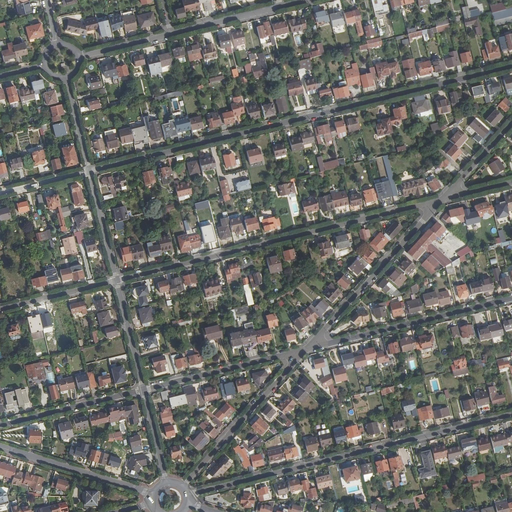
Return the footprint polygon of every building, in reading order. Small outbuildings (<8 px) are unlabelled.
[(199,3),(198,0),(182,0),(184,7),(185,12),(190,10),(190,9),(192,9),(193,11),(201,9),(199,3)] [(212,0),(198,0),(199,3),(204,2),(206,11),(213,9),(210,0),(212,0)] [(372,0),(375,16),(390,13),(387,0),(372,0)] [(30,13),(27,1),(18,4),(20,15),(30,13)] [(490,6),(492,13),(500,11),(503,10),(502,3),(490,6)] [(178,17),(186,16),(185,13),(185,12),(184,7),(176,9),(178,17)] [(492,13),(494,20),(511,15),(511,7),(511,8),(508,9),(507,9),(506,9),(503,10),(500,11),(492,13)] [(344,14),(346,24),(355,22),(361,21),(357,8),(354,9),(354,11),(352,12),(344,14)] [(471,18),(478,16),(480,16),(479,8),(469,11),(471,18)] [(323,11),(314,14),(316,23),(324,21),(324,23),(328,22),(327,15),(324,15),(323,11)] [(153,12),(138,15),(141,27),(155,23),(153,12)] [(340,12),(329,15),(332,28),(335,27),(335,28),(337,29),(340,28),(341,27),(341,26),(346,24),(344,14),(343,12),(340,13),(340,12)] [(119,27),(124,26),(122,18),(121,15),(109,18),(112,30),(116,29),(116,28),(119,27)] [(124,26),(125,29),(131,28),(131,29),(133,29),(137,28),(134,15),(122,18),(124,26)] [(464,20),(465,26),(474,24),(477,36),(483,35),(478,16),(471,18),(464,20)] [(98,28),(96,18),(84,21),(86,31),(98,28)] [(81,23),(70,20),(68,30),(79,33),(87,35),(86,31),(84,24),(81,23)] [(292,33),(303,30),(300,20),(296,21),(293,21),(292,20),(289,21),(289,22),(292,33)] [(286,22),(271,26),(274,35),(274,36),(274,37),(288,34),(286,22)] [(27,27),(30,39),(45,35),(42,23),(27,27)] [(262,27),(257,28),(260,40),(265,38),(264,37),(272,34),(271,27),(269,27),(268,23),(263,24),(264,26),(264,27),(262,28),(262,27)] [(436,27),(437,32),(446,30),(446,28),(450,27),(450,23),(448,24),(436,27)] [(109,29),(110,29),(109,24),(99,27),(101,37),(110,34),(109,31),(109,29)] [(371,26),(364,28),(367,37),(375,35),(374,30),(372,30),(371,26)] [(422,31),(423,35),(427,34),(429,39),(434,38),(433,33),(437,32),(436,27),(422,31)] [(245,43),(242,31),(232,34),(234,46),(245,43)] [(408,34),(409,41),(413,40),(412,38),(423,35),(422,31),(416,32),(408,34)] [(505,36),(498,38),(501,51),(508,50),(511,49),(511,34),(505,36)] [(221,49),(231,46),(228,35),(218,37),(221,49)] [(13,45),(13,42),(9,44),(10,49),(2,51),(5,61),(8,60),(8,59),(16,57),(16,56),(13,45)] [(16,56),(28,53),(26,42),(19,43),(13,45),(16,56)] [(489,59),(489,60),(494,59),(493,58),(498,56),(499,58),(500,57),(497,46),(491,48),(490,42),(485,44),(486,49),(489,59)] [(309,53),(310,58),(321,56),(324,55),(321,44),(311,46),(313,52),(309,53)] [(202,58),(199,45),(186,48),(189,61),(202,58)] [(208,49),(202,50),(203,58),(204,60),(216,57),(213,45),(207,46),(208,49)] [(183,48),(172,50),(174,57),(175,57),(175,59),(184,57),(184,55),(183,48)] [(456,65),(458,73),(462,72),(456,51),(449,53),(450,58),(445,59),(447,67),(456,65)] [(471,60),(469,52),(460,54),(462,63),(471,60)] [(173,64),(170,53),(158,56),(158,57),(161,67),(173,64)] [(253,73),(267,69),(266,64),(263,53),(258,54),(259,59),(260,59),(260,61),(257,61),(258,67),(251,68),(252,69),(253,73)] [(144,64),(142,55),(133,57),(135,67),(144,64)] [(161,67),(158,57),(147,60),(150,71),(161,68),(161,67)] [(296,62),(297,70),(306,68),(306,70),(312,69),(310,58),(296,62)] [(411,60),(401,62),(404,72),(406,78),(414,76),(412,70),(414,70),(411,60)] [(435,72),(446,70),(444,60),(433,63),(435,72)] [(124,61),(115,63),(119,77),(128,75),(124,61)] [(387,65),(387,62),(376,65),(379,79),(386,77),(386,75),(389,74),(387,65)] [(420,76),(432,73),(429,62),(417,65),(420,76)] [(117,76),(114,63),(108,65),(108,68),(103,69),(104,76),(112,74),(113,77),(117,76)] [(397,63),(387,65),(389,74),(391,79),(395,78),(394,73),(399,72),(397,63)] [(236,69),(238,76),(244,75),(241,65),(236,66),(236,69)] [(358,88),(362,87),(360,78),(359,77),(357,65),(352,66),(353,70),(344,72),(348,88),(357,85),(358,88)] [(362,87),(362,88),(373,86),(372,79),(375,78),(373,69),(368,70),(369,74),(359,77),(360,78),(362,87)] [(89,87),(91,86),(92,89),(101,87),(99,76),(89,79),(90,83),(88,84),(89,87)] [(307,91),(317,89),(316,84),(315,78),(304,81),(307,91)] [(38,81),(32,82),(34,90),(35,93),(41,91),(38,81)] [(320,83),(316,84),(317,89),(318,91),(318,92),(319,92),(320,97),(330,95),(329,89),(326,90),(322,91),(322,89),(320,83)] [(299,97),(304,96),(301,84),(287,88),(288,92),(289,99),(294,98),(294,99),(300,97),(299,97)] [(347,87),(347,84),(332,88),(335,98),(339,97),(339,98),(349,96),(347,87)] [(488,90),(489,96),(500,93),(498,85),(492,87),(492,85),(487,86),(488,90)] [(17,95),(15,86),(6,88),(9,97),(17,95)] [(486,103),(491,102),(489,96),(488,90),(483,92),(482,86),(471,88),(474,97),(484,94),(486,103)] [(28,100),(36,98),(35,93),(34,90),(29,91),(29,89),(26,90),(26,88),(19,89),(22,101),(22,104),(29,103),(28,100)] [(455,92),(449,94),(452,108),(459,106),(458,103),(463,101),(461,94),(456,95),(456,93),(455,92)] [(232,112),(233,117),(239,115),(238,114),(240,113),(244,112),(242,102),(240,96),(233,98),(233,100),(234,104),(230,105),(232,112)] [(288,110),(285,97),(276,99),(279,113),(288,110)] [(511,104),(505,98),(498,105),(505,112),(511,104)] [(419,113),(431,110),(429,99),(412,103),(414,114),(419,113)] [(100,107),(99,100),(88,103),(90,109),(100,107)] [(450,112),(447,100),(436,102),(439,114),(450,112)] [(473,113),(479,109),(477,104),(471,106),(473,113)] [(61,105),(54,106),(53,116),(52,119),(53,122),(61,120),(60,115),(64,114),(61,105)] [(246,107),(248,115),(249,114),(251,120),(260,117),(259,112),(257,105),(246,107)] [(271,105),(261,107),(262,111),(263,116),(273,114),(272,112),(274,111),(272,106),(271,106),(271,105)] [(394,117),(389,118),(391,125),(393,124),(397,127),(399,123),(401,122),(400,120),(407,118),(404,107),(393,110),(394,117)] [(502,117),(495,110),(486,120),(493,126),(502,117)] [(218,115),(217,111),(206,114),(207,120),(209,128),(215,127),(221,126),(218,115)] [(182,131),(191,129),(189,120),(188,116),(184,117),(183,114),(181,115),(180,112),(172,114),(176,131),(182,130),(182,131)] [(221,126),(235,122),(233,117),(232,112),(218,115),(221,126)] [(191,129),(191,130),(203,128),(200,117),(189,120),(191,129)] [(357,117),(355,118),(346,120),(343,121),(346,131),(349,130),(349,132),(357,130),(357,128),(360,128),(357,117)] [(143,119),(146,131),(151,130),(153,140),(162,137),(158,124),(154,125),(154,122),(148,123),(147,118),(143,119)] [(391,125),(389,118),(383,120),(384,125),(376,127),(378,136),(392,133),(391,125)] [(477,133),(473,138),(478,143),(489,132),(475,119),(469,126),(477,133)] [(346,131),(343,121),(334,123),(335,127),(330,128),(332,136),(337,135),(337,133),(346,131)] [(63,123),(53,125),(56,137),(66,134),(63,123)] [(317,128),(314,129),(316,136),(323,134),(325,140),(332,138),(332,136),(330,128),(329,124),(317,127),(317,128)] [(439,128),(438,124),(430,126),(433,137),(440,132),(439,128)] [(122,144),(133,141),(132,138),(131,132),(130,128),(119,131),(122,144)] [(108,149),(119,146),(116,129),(104,132),(108,149)] [(131,132),(132,138),(142,135),(140,129),(131,132)] [(451,142),(458,148),(467,137),(459,130),(450,141),(451,142)] [(305,133),(300,134),(300,137),(302,145),(314,142),(312,133),(306,134),(305,133)] [(302,145),(300,137),(289,139),(292,151),(303,149),(302,145)] [(96,153),(106,151),(102,138),(93,141),(96,153)] [(454,160),(462,152),(458,148),(451,142),(447,147),(450,149),(446,153),(454,160)] [(276,145),(272,146),(275,157),(286,154),(284,144),(276,146),(276,145)] [(73,146),(62,149),(67,166),(76,164),(77,162),(73,146)] [(261,161),(258,149),(247,152),(250,163),(261,161)] [(44,163),(43,156),(45,155),(43,150),(32,153),(33,157),(26,159),(28,167),(44,163)] [(230,154),(226,155),(223,156),(226,167),(235,165),(233,154),(230,154)] [(390,185),(393,197),(397,196),(395,186),(387,155),(383,157),(385,164),(390,185)] [(199,161),(201,172),(216,168),(213,157),(205,159),(205,160),(201,162),(201,160),(199,161)] [(368,160),(370,167),(385,164),(383,157),(368,160)] [(9,176),(5,158),(0,159),(0,173),(0,174),(1,178),(9,176)] [(13,169),(23,167),(21,158),(11,161),(13,169)] [(59,159),(51,161),(53,170),(61,168),(59,159)] [(338,164),(339,167),(354,164),(353,160),(345,162),(344,159),(337,160),(338,161),(338,164)] [(504,169),(498,159),(489,165),(495,175),(504,169)] [(199,172),(197,161),(187,164),(190,175),(199,172)] [(323,164),(324,171),(339,167),(338,164),(338,161),(323,164)] [(443,161),(437,165),(440,169),(443,166),(445,168),(447,165),(443,161)] [(172,174),(170,168),(167,169),(167,168),(159,170),(161,178),(162,177),(163,185),(170,184),(169,180),(172,180),(171,175),(172,174)] [(427,183),(432,192),(439,187),(434,178),(435,178),(430,169),(422,174),(425,178),(427,183)] [(155,182),(152,171),(143,173),(145,184),(155,182)] [(113,178),(116,191),(122,190),(121,187),(127,185),(124,175),(113,178)] [(106,200),(117,197),(116,191),(113,178),(112,177),(107,178),(107,177),(103,178),(102,181),(103,185),(109,183),(112,194),(106,196),(106,200)] [(293,182),(296,181),(295,178),(290,179),(291,183),(278,186),(281,196),(289,194),(290,194),(290,193),(295,192),(293,182)] [(425,184),(427,183),(425,178),(420,180),(421,183),(413,185),(412,182),(401,185),(404,196),(404,197),(416,194),(416,196),(422,195),(420,188),(427,187),(425,184)] [(221,191),(223,196),(231,194),(227,179),(219,181),(221,191)] [(235,183),(237,192),(252,189),(249,179),(235,183)] [(178,180),(174,181),(178,197),(192,194),(189,183),(187,184),(179,186),(179,184),(178,180)] [(378,199),(378,200),(389,197),(387,186),(386,186),(385,181),(379,182),(379,184),(374,185),(375,188),(378,199)] [(70,186),(76,206),(83,204),(82,197),(83,196),(80,186),(78,187),(78,184),(70,186)] [(404,196),(401,185),(395,186),(397,196),(397,197),(404,196)] [(375,199),(378,199),(375,188),(363,191),(366,203),(376,201),(375,199)] [(330,195),(334,208),(339,206),(345,205),(342,192),(330,195)] [(359,194),(349,196),(352,207),(361,204),(359,194)] [(63,231),(64,236),(67,235),(63,217),(57,195),(46,198),(49,209),(58,206),(59,213),(57,214),(61,232),(63,231)] [(322,212),(334,209),(334,208),(330,195),(319,198),(322,212)] [(301,202),(304,212),(311,210),(313,210),(313,211),(318,210),(316,200),(311,201),(311,200),(301,202)] [(30,210),(27,201),(17,204),(20,212),(30,210)] [(492,207),(492,206),(489,207),(488,203),(481,204),(474,207),(479,217),(483,216),(483,214),(488,213),(489,215),(493,214),(492,207)] [(507,211),(505,203),(495,206),(497,214),(498,219),(506,217),(505,212),(508,212),(507,211)] [(113,213),(115,223),(123,221),(133,218),(132,215),(131,210),(126,211),(125,207),(114,210),(115,213),(113,213)] [(8,208),(0,209),(0,216),(1,220),(11,218),(8,208)] [(462,209),(462,208),(448,211),(442,218),(448,224),(451,221),(450,218),(455,217),(458,223),(465,221),(462,209)] [(151,214),(153,222),(168,219),(166,210),(151,214)] [(73,230),(74,233),(82,231),(81,228),(89,226),(86,214),(72,218),(73,225),(77,224),(78,229),(73,230)] [(264,231),(277,228),(277,226),(275,219),(274,217),(262,221),(264,231)] [(228,226),(230,226),(228,218),(220,220),(222,227),(218,228),(221,239),(230,237),(228,226)] [(239,218),(229,220),(231,232),(236,232),(237,235),(243,234),(242,230),(242,229),(240,221),(239,218)] [(244,221),(247,231),(258,229),(256,218),(244,221)] [(123,221),(115,223),(117,230),(125,228),(123,221)] [(388,241),(390,242),(402,228),(395,222),(383,235),(388,241)] [(437,222),(430,230),(439,239),(442,241),(449,233),(437,222)] [(362,243),(367,242),(365,230),(364,229),(359,230),(362,243)] [(443,268),(445,266),(451,263),(430,244),(431,243),(434,239),(437,241),(439,239),(430,230),(429,229),(407,253),(415,260),(424,250),(430,256),(421,266),(427,272),(436,262),(443,268)] [(41,233),(35,235),(36,239),(37,242),(52,238),(50,230),(47,231),(48,236),(42,237),(41,233)] [(498,231),(501,243),(511,240),(511,236),(506,236),(503,237),(502,230),(498,231)] [(202,233),(204,242),(215,239),(213,231),(202,233)] [(352,243),(350,234),(334,238),(337,249),(349,246),(348,244),(352,243)] [(159,245),(161,252),(172,249),(168,235),(157,238),(159,245)] [(188,238),(187,235),(177,237),(181,253),(191,250),(191,249),(188,238)] [(198,235),(188,238),(191,249),(200,247),(198,235)] [(380,250),(388,241),(383,235),(382,235),(374,244),(380,250)] [(77,252),(73,237),(63,239),(66,255),(77,252)] [(94,239),(84,241),(87,252),(92,251),(93,251),(92,250),(96,249),(94,239)] [(321,256),(332,254),(329,242),(318,245),(321,256)] [(430,244),(451,263),(452,262),(431,243),(430,244)] [(132,260),(133,260),(144,258),(142,251),(145,251),(144,244),(129,248),(132,260)] [(374,244),(371,247),(377,252),(380,250),(374,244)] [(150,258),(161,255),(161,252),(159,245),(148,247),(150,258)] [(123,262),(132,260),(129,248),(129,247),(120,249),(123,262)] [(298,257),(296,249),(283,252),(285,261),(298,257)] [(375,256),(368,250),(362,257),(369,263),(372,261),(371,260),(375,256)] [(278,256),(266,259),(270,274),(282,271),(278,256)] [(365,267),(369,270),(372,268),(360,257),(350,268),(357,275),(365,267)] [(445,266),(446,268),(460,264),(460,262),(459,258),(452,262),(451,263),(445,266)] [(405,263),(400,269),(407,276),(416,267),(407,259),(404,262),(405,263)] [(241,277),(238,263),(228,266),(229,269),(224,270),(227,282),(235,280),(234,278),(241,277)] [(84,278),(81,265),(70,268),(73,281),(84,278)] [(388,278),(395,270),(395,269),(387,277),(388,278)] [(500,280),(503,289),(510,287),(508,278),(500,279),(500,278),(501,277),(500,275),(499,269),(492,270),(495,281),(500,280)] [(57,270),(45,273),(45,275),(46,277),(47,282),(47,284),(60,281),(57,270)] [(406,278),(395,270),(388,278),(398,287),(406,278)] [(198,283),(195,271),(191,272),(192,275),(183,277),(185,286),(198,283)] [(258,273),(249,276),(252,288),(256,287),(256,286),(261,284),(260,280),(261,280),(261,278),(260,278),(258,273)] [(350,282),(344,276),(338,282),(344,288),(350,282)] [(35,288),(45,285),(47,285),(47,282),(45,277),(38,278),(38,277),(31,278),(33,286),(35,285),(35,288)] [(184,290),(183,285),(182,285),(180,277),(174,279),(177,291),(184,290)] [(219,278),(211,280),(211,283),(209,284),(209,282),(202,284),(206,298),(217,295),(217,293),(222,292),(219,278)] [(491,278),(480,281),(480,282),(482,291),(493,289),(491,278)] [(386,293),(392,286),(384,279),(378,285),(386,293)] [(168,286),(167,281),(158,283),(160,293),(164,292),(165,298),(171,297),(170,294),(168,286)] [(482,291),(480,282),(469,284),(471,294),(482,291)] [(332,303),(341,292),(331,283),(327,287),(329,289),(324,296),(332,303)] [(248,284),(243,286),(247,302),(248,306),(253,305),(248,284)] [(459,299),(468,296),(468,295),(465,285),(456,287),(457,291),(459,297),(459,299)] [(138,297),(141,307),(148,305),(145,295),(149,294),(146,286),(132,290),(135,298),(138,297)] [(447,291),(435,294),(438,303),(439,307),(444,305),(444,303),(450,302),(447,291)] [(435,294),(435,292),(422,295),(425,306),(438,303),(435,294)] [(422,308),(419,294),(414,295),(415,300),(407,302),(409,313),(423,310),(422,308)] [(95,301),(98,311),(108,308),(105,299),(95,301)] [(327,307),(329,305),(323,299),(321,301),(327,307)] [(70,305),(72,314),(81,311),(81,315),(87,313),(84,301),(70,305)] [(308,307),(321,319),(323,317),(321,314),(327,307),(321,301),(315,308),(311,305),(308,307)] [(400,302),(390,305),(393,316),(402,314),(400,302)] [(386,307),(385,303),(379,304),(380,308),(374,310),(376,318),(386,316),(384,307),(386,307)] [(234,309),(236,316),(249,312),(248,306),(239,308),(234,309)] [(153,320),(150,308),(139,311),(142,323),(153,320)] [(220,313),(221,317),(230,315),(231,320),(236,319),(236,316),(234,309),(220,313)] [(368,321),(365,310),(357,312),(349,321),(354,324),(356,324),(359,321),(361,320),(362,323),(368,321)] [(108,312),(98,314),(101,326),(113,323),(112,319),(110,320),(108,312)] [(274,314),(265,316),(268,326),(273,325),(273,327),(277,326),(274,314)] [(308,327),(302,317),(293,321),(298,330),(302,328),(303,329),(308,327)] [(511,319),(503,322),(505,331),(511,328),(511,319)] [(222,337),(219,325),(203,330),(205,341),(222,337)] [(475,335),(472,325),(460,328),(462,338),(475,335)] [(496,326),(488,328),(491,338),(492,343),(504,340),(503,335),(501,325),(496,326)] [(457,326),(451,328),(452,335),(459,334),(457,326)] [(115,327),(105,329),(107,338),(117,335),(115,327)] [(294,328),(284,330),(286,342),(296,340),(294,328)] [(491,338),(488,328),(481,330),(481,329),(477,330),(478,332),(480,341),(491,338)] [(240,332),(242,343),(246,342),(247,342),(251,341),(256,340),(254,332),(254,329),(247,331),(240,332)] [(271,340),(268,329),(254,332),(256,340),(257,342),(266,340),(267,341),(271,340)] [(231,347),(243,344),(242,343),(240,332),(239,332),(228,334),(231,347)] [(155,334),(143,337),(144,342),(146,342),(147,345),(146,345),(147,350),(159,348),(155,334)] [(417,351),(422,350),(432,347),(431,342),(433,341),(432,336),(425,337),(425,336),(418,337),(419,339),(414,340),(416,348),(417,351)] [(414,340),(414,338),(411,339),(410,338),(407,339),(407,338),(402,339),(402,340),(399,341),(402,353),(413,350),(413,349),(416,348),(414,340)] [(388,345),(390,354),(399,352),(397,343),(388,345)] [(249,347),(248,355),(257,355),(258,349),(253,349),(253,347),(249,347)] [(344,355),(341,356),(343,367),(344,368),(346,368),(345,362),(355,360),(353,351),(348,352),(347,349),(343,350),(344,355)] [(178,354),(171,356),(174,370),(187,366),(185,358),(179,360),(178,354)] [(201,363),(202,363),(200,354),(188,357),(190,365),(201,363)] [(155,364),(156,367),(157,373),(166,371),(164,365),(167,364),(164,356),(152,359),(153,365),(155,364)] [(453,371),(467,367),(465,357),(460,358),(461,363),(454,365),(452,366),(453,371)] [(510,367),(509,362),(505,363),(504,358),(496,360),(499,369),(510,367)] [(40,379),(45,377),(42,367),(41,362),(28,366),(29,370),(27,370),(29,378),(39,375),(40,379)] [(344,368),(343,367),(332,369),(336,382),(347,380),(344,368)] [(454,376),(469,373),(467,367),(453,371),(454,376)] [(259,385),(267,376),(265,371),(252,374),(254,381),(259,385)] [(93,372),(87,374),(87,375),(89,383),(90,386),(90,388),(91,389),(96,387),(93,372)] [(408,376),(409,382),(411,381),(424,378),(423,376),(422,372),(408,376)] [(83,385),(89,383),(87,375),(87,374),(76,377),(79,389),(83,388),(83,385)] [(108,375),(98,378),(100,386),(105,385),(105,383),(110,382),(108,375)] [(75,388),(72,377),(58,380),(60,391),(75,388)] [(248,377),(237,380),(239,392),(251,390),(248,377)] [(303,381),(299,386),(300,387),(307,394),(314,386),(305,377),(302,380),(303,381)] [(332,395),(335,395),(334,389),(331,379),(326,381),(324,378),(319,381),(323,388),(329,384),(332,395)] [(232,382),(220,384),(222,397),(235,395),(232,382)] [(55,383),(50,384),(54,399),(59,397),(55,383)] [(300,387),(299,386),(291,394),(292,396),(300,387)] [(488,388),(492,403),(493,403),(493,404),(496,403),(497,404),(502,403),(502,402),(505,401),(503,395),(499,396),(498,393),(496,394),(494,386),(491,387),(488,388)] [(202,393),(204,402),(218,399),(215,387),(210,388),(211,390),(202,392),(202,393)] [(307,394),(300,387),(292,396),(301,404),(309,395),(307,394)] [(194,388),(184,390),(184,393),(187,402),(187,403),(187,406),(192,405),(191,401),(197,400),(194,388)] [(14,390),(10,391),(12,401),(23,398),(22,393),(15,395),(14,390)] [(163,400),(169,399),(168,395),(167,390),(161,392),(163,400)] [(476,404),(477,406),(488,403),(486,392),(481,393),(474,394),(475,398),(476,404)] [(169,399),(171,407),(187,403),(187,402),(184,393),(180,395),(180,396),(174,398),(174,396),(173,394),(168,395),(169,399)] [(296,403),(288,396),(281,403),(280,403),(276,407),(282,413),(285,415),(288,411),(289,412),(294,407),(293,406),(296,403)] [(474,405),(476,404),(475,398),(471,399),(471,398),(460,400),(464,417),(468,416),(467,412),(474,411),(474,409),(475,409),(474,405)] [(418,416),(416,409),(413,399),(402,402),(404,412),(412,410),(413,417),(418,416)] [(220,410),(226,416),(229,414),(230,415),(233,412),(225,404),(220,410)] [(135,405),(123,408),(125,417),(128,416),(131,425),(139,423),(137,418),(139,418),(135,405)] [(269,405),(261,413),(269,420),(276,411),(269,405)] [(125,417),(123,408),(117,409),(117,407),(109,409),(110,415),(108,415),(110,421),(110,423),(119,421),(119,423),(120,425),(127,423),(125,417)] [(170,424),(174,423),(171,412),(167,413),(166,407),(161,408),(162,414),(160,414),(163,425),(164,425),(170,424)] [(433,417),(434,419),(450,415),(448,408),(432,412),(433,417)] [(206,409),(204,411),(213,419),(212,421),(220,427),(222,424),(206,409)] [(420,421),(433,417),(432,412),(431,409),(421,412),(421,409),(417,410),(420,421)] [(89,417),(91,426),(110,421),(108,415),(108,412),(103,413),(99,414),(99,413),(95,414),(95,415),(89,417)] [(285,415),(282,413),(280,416),(285,420),(287,422),(284,425),(287,428),(292,423),(287,418),(285,415)] [(401,428),(405,427),(402,414),(391,417),(394,429),(400,427),(401,428)] [(86,416),(74,419),(76,428),(88,425),(86,416)] [(259,418),(249,429),(257,436),(258,437),(268,426),(259,418)] [(62,439),(74,436),(70,422),(58,425),(62,439)] [(376,422),(365,425),(368,435),(379,433),(376,422)] [(171,426),(170,424),(164,425),(167,437),(174,435),(172,425),(171,426)] [(209,425),(204,430),(212,437),(213,439),(218,433),(209,425)] [(296,429),(295,425),(283,432),(284,433),(290,432),(290,430),(292,430),(296,444),(300,443),(296,429)] [(360,432),(359,430),(357,431),(356,426),(346,428),(348,438),(352,437),(354,437),(355,440),(361,438),(361,435),(360,432)] [(40,442),(40,430),(30,430),(30,442),(40,442)] [(336,443),(347,440),(344,430),(334,433),(336,443)] [(209,440),(201,433),(193,442),(201,449),(209,440)] [(328,444),(332,443),(329,433),(318,436),(321,447),(326,446),(326,444),(328,444)] [(493,447),(507,443),(505,434),(500,435),(500,436),(498,437),(497,436),(490,437),(493,447)] [(129,438),(133,454),(143,451),(139,435),(134,436),(134,437),(129,438)] [(241,445),(249,452),(264,443),(261,439),(258,437),(257,436),(256,436),(249,442),(253,446),(250,449),(249,447),(245,442),(241,445)] [(481,440),(476,442),(478,452),(490,449),(487,437),(484,438),(484,440),(481,440)] [(307,452),(318,450),(315,438),(304,441),(307,452)] [(460,441),(461,446),(462,450),(470,448),(471,449),(472,453),(477,452),(476,448),(474,438),(460,441)] [(85,456),(88,457),(92,446),(88,444),(87,445),(82,444),(81,448),(76,447),(71,445),(69,453),(73,454),(75,455),(76,454),(77,454),(79,455),(80,457),(83,458),(84,457),(85,456)] [(248,466),(250,473),(254,472),(253,467),(250,457),(249,452),(241,445),(239,447),(238,445),(233,448),(236,453),(239,452),(244,461),(242,462),(245,468),(248,466)] [(446,450),(445,445),(431,448),(434,460),(447,456),(446,450)] [(177,459),(181,458),(178,446),(169,448),(172,458),(176,457),(177,459)] [(462,456),(459,446),(446,450),(447,456),(448,460),(462,456)] [(296,447),(284,450),(286,458),(286,459),(299,456),(296,447)] [(267,452),(269,462),(286,458),(284,450),(283,448),(267,452)] [(108,455),(92,450),(89,459),(105,465),(108,455)] [(421,478),(435,475),(429,451),(421,453),(425,469),(419,470),(421,478)] [(146,464),(144,454),(132,457),(129,469),(138,472),(140,466),(146,464)] [(250,457),(253,467),(263,465),(260,454),(250,457)] [(228,459),(225,456),(208,474),(212,477),(218,475),(218,476),(221,473),(223,475),(232,465),(227,461),(228,459)] [(403,468),(400,456),(389,459),(392,471),(403,468)] [(388,470),(386,460),(375,463),(378,472),(388,470)] [(363,475),(373,473),(370,463),(360,466),(363,475)] [(359,479),(356,467),(342,470),(345,482),(359,479)] [(11,483),(18,486),(19,483),(20,479),(22,474),(22,473),(18,472),(18,473),(14,472),(11,483)] [(22,484),(29,486),(32,476),(28,474),(29,473),(25,472),(25,474),(23,480),(22,484)] [(32,490),(39,492),(44,478),(34,475),(30,487),(33,487),(32,490)] [(332,485),(329,475),(315,478),(317,489),(332,485)] [(467,477),(468,483),(471,482),(473,482),(477,481),(485,479),(484,475),(472,478),(472,476),(467,477)] [(56,480),(52,479),(50,486),(65,490),(67,482),(57,478),(56,480)] [(299,486),(297,479),(288,482),(289,488),(290,492),(300,490),(303,489),(302,485),(299,486)] [(317,499),(317,497),(315,488),(310,489),(308,480),(301,482),(302,485),(303,489),(306,502),(309,502),(308,499),(314,497),(315,500),(317,499)] [(288,493),(285,483),(276,485),(278,496),(288,493)] [(261,489),(256,490),(258,496),(258,495),(260,501),(269,499),(266,487),(261,488),(261,489)] [(99,499),(99,491),(85,490),(84,507),(91,508),(91,505),(96,505),(97,499),(99,499)] [(251,503),(253,503),(253,498),(251,498),(251,494),(243,493),(243,497),(243,503),(243,507),(251,507),(251,503)] [(426,494),(423,494),(413,497),(414,502),(416,510),(419,509),(417,500),(427,497),(426,494)] [(65,502),(50,506),(51,511),(65,511),(67,511),(65,502)] [(508,511),(507,502),(495,505),(496,511),(508,511)]
